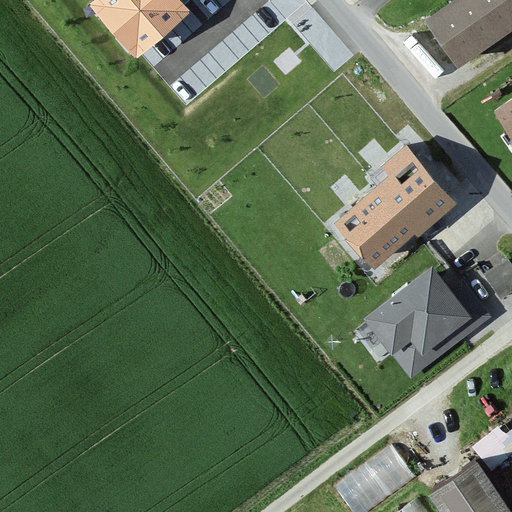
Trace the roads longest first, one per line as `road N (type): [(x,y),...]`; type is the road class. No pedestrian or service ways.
road 1 (unclassified): [(511,331),(274,511)]
road 2 (tertiary): [(330,0),(511,210)]
